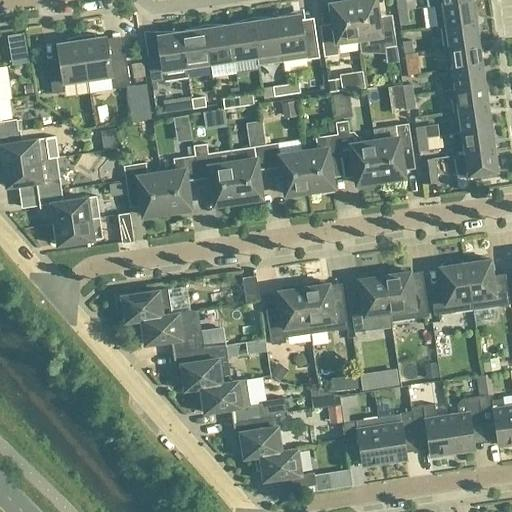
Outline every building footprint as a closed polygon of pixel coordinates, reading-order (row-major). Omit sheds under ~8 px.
[(375,0),(364,0),(352,2),(358,41),(360,53),(396,48),(392,24),(379,26),(375,0)] [(404,0),(395,1),(397,13),(406,12),(404,0)] [(442,7),(472,2),(471,0),(425,0),(427,9),(434,8),(442,7)] [(338,57),(336,45),(358,41),(352,2),(329,5),(333,33),(320,35),(324,59),(338,57)] [(437,29),(440,29),(475,23),(472,2),(442,7),(434,8),(437,29)] [(406,12),(397,13),(399,25),(408,24),(406,12)] [(303,38),(299,16),(275,20),(280,55),(282,64),(306,61),(306,62),(319,60),(315,36),(303,38)] [(282,64),(280,55),(275,20),(252,24),(257,58),(258,68),(282,64)] [(443,50),(478,45),(475,23),(440,29),(443,50)] [(252,24),(228,27),(233,62),(257,58),(252,24)] [(204,31),(210,65),(233,62),(228,27),(204,31)] [(181,34),(186,69),(210,65),(204,31),(181,34)] [(159,56),(147,58),(151,85),(188,79),(186,69),(181,34),(157,38),(159,56)] [(87,81),(80,37),(67,41),(68,44),(57,46),(60,68),(48,70),(52,95),(64,94),(63,85),(87,81)] [(94,37),(80,37),(87,81),(110,78),(112,91),(129,88),(125,58),(109,61),(105,39),(94,40),(94,37)] [(411,43),(402,44),(404,56),(413,55),(411,43)] [(443,50),(447,72),(451,71),(482,66),(478,45),(443,50)] [(454,92),(485,87),(482,66),(451,71),(454,91),(454,92)] [(299,95),(298,85),(285,87),(287,97),(299,95)] [(402,88),(404,100),(413,98),(411,86),(402,88)] [(287,97),(285,87),(272,89),(274,99),(287,97)] [(451,101),(453,115),(458,114),(458,113),(488,109),(485,87),(454,92),(454,91),(450,92),(441,94),(442,99),(445,102),(451,101)] [(337,118),(353,115),(348,89),(333,92),(337,118)] [(253,107),(253,106),(252,97),(237,99),(238,109),(253,107)] [(405,111),(415,110),(413,98),(404,100),(405,111)] [(191,101),(192,111),(205,109),(204,99),(191,101)] [(222,101),(223,106),(223,111),(238,109),(237,99),(222,101)] [(461,135),(491,130),(488,109),(458,113),(458,114),(461,135)] [(0,135),(18,132),(16,121),(0,123),(0,135)] [(337,136),(340,160),(352,158),(356,186),(380,182),(374,143),(360,145),(360,141),(353,134),(349,134),(347,122),(335,124),(337,136)] [(411,149),(408,126),(372,131),(374,143),(380,182),(404,179),(399,151),(411,149)] [(415,129),(416,141),(425,140),(424,128),(415,129)] [(456,157),(494,151),(491,130),(461,135),(453,136),(456,157)] [(18,132),(0,135),(0,149),(3,168),(56,160),(53,139),(21,143),(20,132),(18,132)] [(303,153),(309,193),(320,191),(320,195),(333,193),(328,162),(340,160),(337,136),(315,139),(317,151),(303,153)] [(418,153),(427,152),(425,140),(416,141),(418,153)] [(194,157),(198,181),(210,179),(214,207),(237,204),(230,152),(207,155),(206,145),(193,147),(194,157)] [(265,147),(269,170),(281,169),(285,197),(309,193),(303,153),(279,157),(278,145),(265,147)] [(265,147),(253,149),(230,152),(237,204),(261,200),(257,172),(269,170),(265,147)] [(456,180),(467,178),(477,177),(477,179),(489,177),(488,175),(498,174),(494,151),(456,157),(453,158),(456,180)] [(174,172),(160,174),(166,214),(190,211),(186,183),(198,181),(194,157),(172,160),(174,172)] [(37,196),(61,192),(56,160),(3,168),(4,174),(1,175),(3,188),(6,187),(6,189),(35,184),(37,196)] [(437,183),(433,161),(420,163),(423,185),(437,183)] [(143,218),(166,214),(160,174),(147,176),(145,165),(123,168),(127,192),(138,190),(143,218)] [(90,221),(99,220),(96,198),(62,203),(61,192),(37,196),(39,210),(40,210),(40,207),(51,205),(54,226),(90,221)] [(131,224),(129,215),(117,217),(119,226),(131,224)] [(90,221),(54,226),(57,247),(102,240),(99,220),(90,221)] [(464,265),(470,302),(471,302),(472,312),(509,306),(505,281),(493,283),(490,261),(484,262),(484,259),(469,261),(469,264),(464,265)] [(472,312),(471,302),(470,302),(464,265),(459,266),(459,263),(444,265),(444,268),(439,269),(442,291),(430,292),(434,317),(472,312)] [(409,273),(404,274),(403,271),(388,273),(389,276),(384,277),(389,314),(388,314),(390,324),(428,318),(424,293),(413,295),(409,273)] [(361,303),(349,304),(354,334),(391,329),(390,324),(388,314),(389,314),(384,277),(379,278),(378,275),(363,277),(364,280),(358,281),(360,297),(361,303)] [(259,302),(255,277),(241,280),(245,304),(259,302)] [(323,286),(322,283),(307,285),(308,288),(303,289),(310,336),(347,330),(344,305),(332,307),(329,285),(323,286)] [(285,340),(310,336),(303,289),(298,290),(298,287),(282,289),(283,292),(277,293),(280,314),(266,317),(270,346),(285,344),(285,340)] [(167,291),(115,299),(117,314),(123,313),(125,324),(135,323),(135,322),(171,316),(177,315),(189,313),(186,289),(167,292),(167,291)] [(171,316),(135,322),(135,323),(137,337),(143,336),(144,347),(171,343),(172,355),(225,347),(222,329),(200,332),(201,338),(194,339),(181,341),(177,315),(171,316)] [(231,384),(230,383),(225,347),(172,355),(177,382),(182,381),(184,392),(194,391),(194,390),(231,384)] [(232,422),(261,418),(259,405),(250,406),(246,381),(230,383),(231,384),(194,390),(194,391),(196,405),(202,404),(204,415),(230,411),(232,422)] [(478,398),(483,428),(495,426),(498,447),(511,444),(511,408),(504,410),(502,401),(491,402),(491,396),(478,398)] [(457,417),(447,419),(452,454),(474,451),(471,430),(483,428),(478,398),(460,401),(455,407),(457,417)] [(427,437),(430,457),(452,454),(447,419),(436,420),(434,406),(410,409),(411,413),(415,438),(427,437)] [(377,419),(384,464),(406,461),(403,440),(415,438),(411,413),(399,415),(399,416),(377,419)] [(281,454),(280,453),(275,416),(261,418),(232,422),(236,450),(242,449),(244,460),(254,458),(253,458),(281,454)] [(347,448),(359,447),(362,467),(384,464),(377,419),(343,424),(347,448)] [(253,458),(254,458),(256,473),(262,472),(263,482),(290,479),(291,491),(293,491),(293,490),(315,487),(313,475),(300,476),(296,450),(280,453),(281,454),(253,458)] [(338,475),(326,477),(328,489),(340,487),(338,475)]
